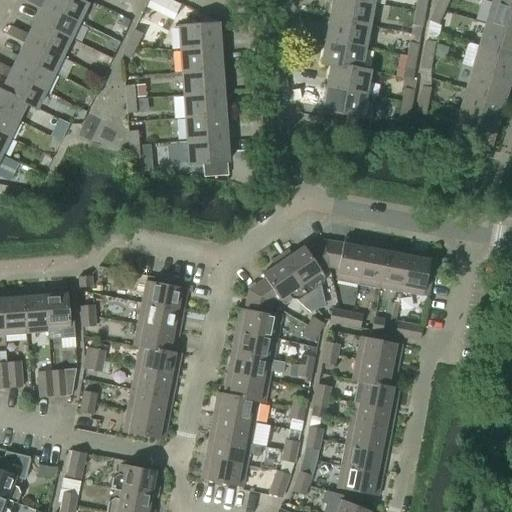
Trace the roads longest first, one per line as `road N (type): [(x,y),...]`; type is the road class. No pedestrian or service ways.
road 1 (residential): [(391,511),(425,364),(451,343),(471,233)]
road 2 (residential): [(180,459),(193,389),(210,355),(226,257)]
road 3 (residential): [(0,418),(180,459)]
road 4 (residential): [(300,197),(471,233)]
road 5 (residential): [(271,30),(280,167),(300,197)]
